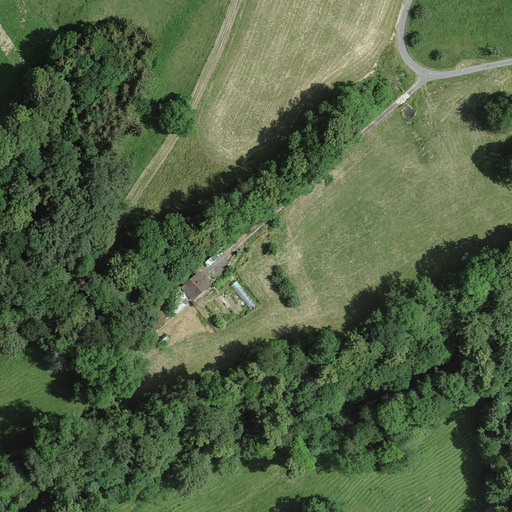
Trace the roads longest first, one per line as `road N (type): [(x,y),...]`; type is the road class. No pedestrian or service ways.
road 1 (unclassified): [(409,0),(401,43),(417,69),(446,74),(511,62)]
road 2 (track): [(0,307),(109,251)]
